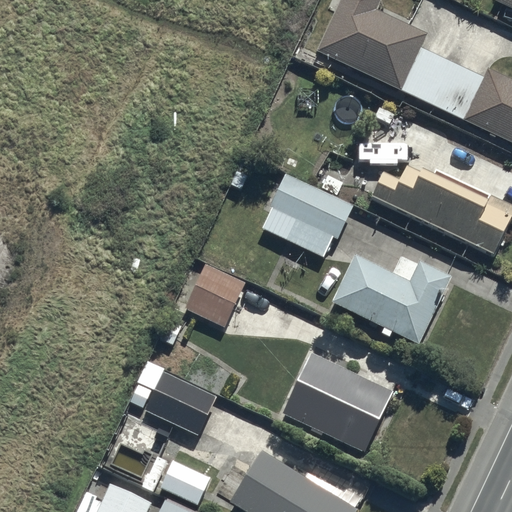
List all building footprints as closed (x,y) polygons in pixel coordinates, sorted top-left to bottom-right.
[(385,0),(384,0),(342,0),(316,57),(511,147),(511,85),(487,73),(482,82),(419,51),(425,39),(377,15),(385,0)] [(511,0),(495,0),(492,6),(511,15),(511,0)] [(433,182),(406,169),(399,184),(382,175),(369,203),(492,262),(511,221),(511,211),(437,175),(433,182)] [(271,213),(261,233),(324,262),(333,242),(337,244),(352,211),(285,179),(269,212),(271,213)] [(354,259),(330,308),(382,333),(379,340),(389,345),(392,338),(419,351),(451,284),(419,268),(418,270),(401,262),(393,278),(354,259)] [(203,270),(183,313),(224,332),(244,289),(203,270)] [(310,360),(281,419),(363,458),(391,400),(310,360)] [(163,373),(147,365),(137,386),(139,386),(129,406),(144,413),(142,415),(198,441),(216,402),(162,376),(163,373)] [(309,479),(306,483),(262,456),(230,507),(237,511),(355,511),(360,504),(309,479)] [(168,466),(156,460),(140,491),(152,496),(168,466)] [(173,467),(161,494),(198,510),(210,484),(173,467)] [(150,511),(152,509),(110,489),(103,502),(85,494),(76,511),(150,511)]
